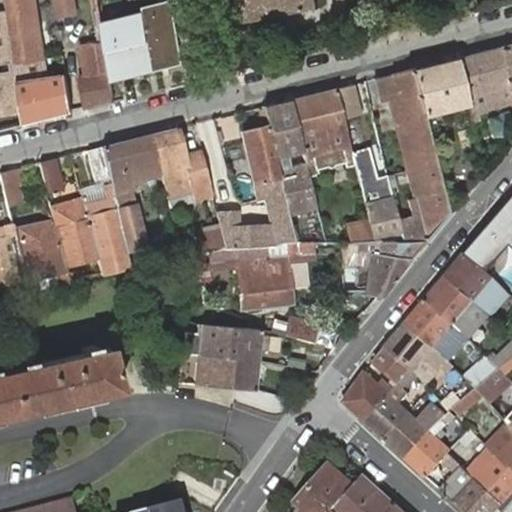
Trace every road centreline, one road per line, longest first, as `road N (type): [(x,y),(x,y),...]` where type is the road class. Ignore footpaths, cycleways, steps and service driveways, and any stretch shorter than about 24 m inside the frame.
road 1 (residential): [(0,154),(511,21)]
road 2 (residential): [(511,167),(390,306),(317,407)]
road 3 (residential): [(317,407),(438,511)]
road 4 (residential): [(317,407),(243,511)]
